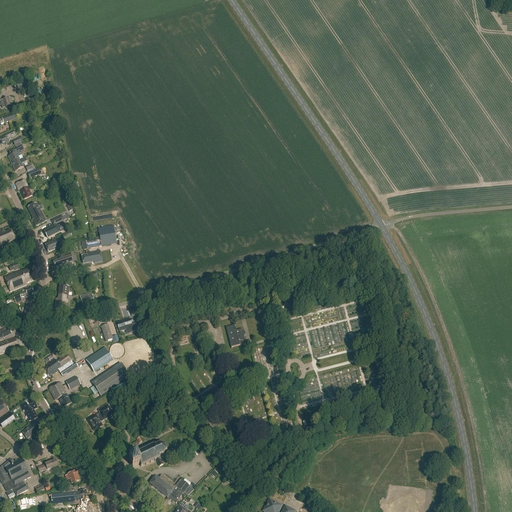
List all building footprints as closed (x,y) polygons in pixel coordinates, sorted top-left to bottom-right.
[(22,80),(13,84),(14,88),(29,83),(27,78),(22,80)] [(13,106),(11,98),(0,100),(0,101),(2,109),(13,106)] [(20,116),(19,112),(1,118),(1,119),(0,119),(0,127),(1,127),(0,124),(3,123),(16,119),(16,118),(20,116)] [(16,136),(14,131),(4,136),(0,138),(0,146),(5,144),(6,145),(9,143),(7,139),(11,137),(11,138),(16,136)] [(23,141),(21,137),(13,141),(15,146),(21,142),(23,141)] [(8,157),(11,165),(20,161),(25,158),(19,161),(15,154),(24,149),(20,143),(15,146),(16,148),(8,152),(11,156),(8,157)] [(20,161),(11,165),(15,172),(23,168),(21,164),(27,161),(25,158),(20,161)] [(33,171),(30,164),(25,166),(28,173),(33,171)] [(39,175),(37,169),(27,173),(29,178),(39,175)] [(28,186),(25,180),(16,184),(19,190),(20,190),(25,200),(32,196),(27,186),(28,186)] [(40,211),(36,204),(27,208),(33,220),(32,220),(36,227),(46,222),(41,211),(40,211)] [(67,219),(66,215),(51,221),(53,225),(67,219)] [(64,223),(57,226),(61,233),(67,230),(67,229),(68,228),(67,226),(66,227),(64,223)] [(61,233),(57,226),(44,232),(48,239),(61,233)] [(116,244),(113,226),(98,229),(100,238),(95,238),(95,240),(81,242),(83,250),(116,244)] [(15,240),(10,230),(4,233),(3,232),(0,232),(0,248),(3,247),(3,246),(7,244),(6,243),(15,240)] [(64,246),(60,237),(52,240),(53,241),(45,245),(48,253),(64,246)] [(102,262),(100,251),(89,253),(89,255),(82,256),(83,264),(94,262),(94,263),(102,262)] [(73,262),(71,255),(53,261),(55,269),(57,268),(58,268),(61,268),(61,267),(73,262)] [(18,268),(16,264),(8,267),(10,272),(18,268)] [(32,280),(28,271),(22,273),(21,271),(5,278),(11,292),(27,285),(26,283),(32,280)] [(69,287),(59,286),(58,299),(56,299),(55,307),(67,309),(68,300),(67,300),(69,287)] [(95,306),(91,293),(79,296),(83,309),(95,306)] [(37,298),(28,296),(23,319),(31,321),(34,308),(35,308),(37,298)] [(127,334),(136,331),(135,329),(138,328),(139,330),(138,330),(139,330),(136,323),(132,324),(130,318),(130,319),(126,320),(124,321),(123,321),(121,321),(117,322),(117,323),(120,332),(126,330),(127,334)] [(113,340),(108,325),(102,327),(106,342),(113,340)] [(226,326),(226,327),(231,349),(232,349),(231,347),(246,344),(243,335),(245,335),(245,332),(243,332),(242,329),(235,331),(234,326),(235,326),(226,328),(226,326)] [(12,333),(8,327),(0,331),(0,339),(12,333)] [(20,349),(16,338),(4,342),(4,343),(0,344),(0,354),(9,351),(10,353),(20,349)] [(103,349),(84,363),(92,374),(111,361),(103,349)] [(54,359),(42,369),(49,378),(59,371),(60,373),(59,373),(62,377),(67,374),(78,367),(75,362),(72,363),(71,362),(71,361),(66,354),(56,362),(54,359)] [(130,377),(121,364),(91,383),(94,387),(90,389),(94,395),(98,392),(101,397),(130,377)] [(44,381),(49,378),(43,370),(38,373),(44,381)] [(77,378),(70,382),(73,387),(80,383),(77,378)] [(64,391),(60,383),(49,389),(55,401),(59,400),(63,408),(71,404),(67,395),(66,396),(64,392),(64,391)] [(0,417),(9,412),(1,400),(0,400),(0,417)] [(37,409),(33,400),(20,406),(24,414),(25,414),(26,418),(27,417),(29,422),(37,418),(33,410),(37,409)] [(113,415),(107,405),(98,411),(99,414),(88,421),(94,431),(101,427),(99,423),(113,415)] [(19,409),(8,414),(11,422),(23,416),(19,409)] [(43,429),(37,421),(30,425),(31,426),(22,433),(27,440),(34,435),(43,429)] [(160,444),(159,443),(158,443),(158,444),(155,446),(154,443),(153,444),(153,445),(149,447),(149,446),(148,446),(149,447),(145,449),(144,448),(143,449),(143,450),(140,451),(140,450),(139,451),(139,452),(136,453),(135,453),(135,454),(136,455),(128,459),(132,468),(140,464),(141,466),(140,467),(141,467),(142,466),(145,465),(145,466),(147,465),(146,464),(150,463),(150,464),(151,463),(151,462),(154,461),(155,462),(156,461),(155,460),(158,459),(159,461),(157,462),(159,467),(163,465),(161,460),(160,460),(160,459),(159,456),(163,455),(164,455),(164,454),(166,451),(167,451),(167,450),(166,450),(164,445),(165,444),(164,444),(164,445),(160,444)] [(0,480),(2,485),(9,482),(17,496),(28,490),(25,485),(23,486),(21,482),(31,477),(21,459),(12,464),(12,463),(11,464),(9,461),(2,467),(2,466),(0,467),(0,480)] [(38,468),(39,472),(44,471),(44,472),(58,466),(56,460),(45,464),(45,466),(38,468)] [(78,476),(76,472),(65,476),(67,481),(70,480),(71,484),(79,481),(77,476),(78,476)] [(175,486),(161,475),(159,479),(156,476),(155,478),(154,478),(149,484),(175,504),(180,498),(183,493),(188,496),(194,490),(180,480),(175,486)] [(92,511),(91,500),(90,500),(88,500),(88,497),(87,498),(86,491),(80,491),(80,492),(77,493),(76,488),(68,489),(62,492),(62,494),(51,496),(52,504),(67,502),(67,505),(78,504),(79,510),(74,511),(92,511)] [(292,500),(295,496),(288,491),(285,495),(292,500)] [(294,511),(295,511),(285,506),(281,511),(277,511),(281,506),(269,499),(263,511),(264,511),(294,511)] [(186,504),(183,502),(180,506),(176,510),(177,511),(176,511),(186,511),(187,511),(183,508),(186,504)]
